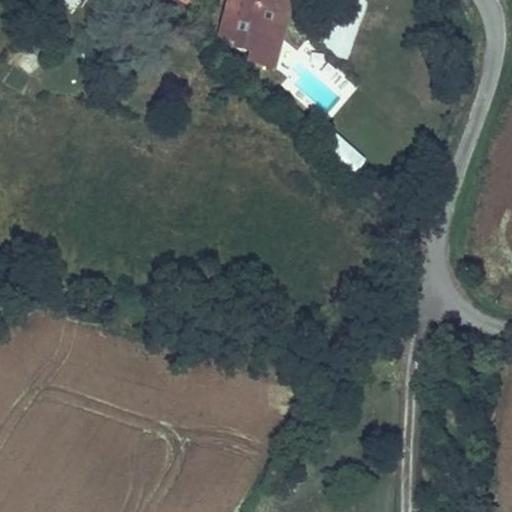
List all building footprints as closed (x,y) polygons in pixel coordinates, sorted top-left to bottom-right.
[(187,0),(155,0),(179,14),(187,0)] [(281,32),(270,29),(277,0),(224,0),(224,1),(240,5),(235,25),(219,21),(213,43),(228,47),(227,53),(242,57),(241,64),(271,72),(281,32)] [(240,5),(224,1),(219,21),(235,25),(240,5)] [(318,151),(349,176),(364,160),(332,134),(318,151)] [(435,364),(447,365),(448,341),(436,340),(435,364)]
